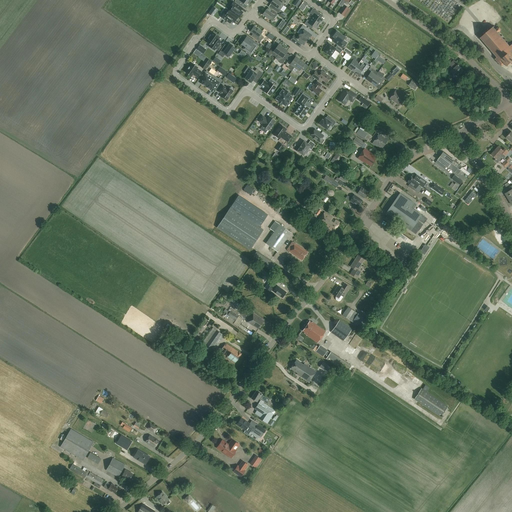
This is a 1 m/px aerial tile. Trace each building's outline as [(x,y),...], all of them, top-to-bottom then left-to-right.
[(278,13),(283,6),(275,0),(272,0),(270,3),(274,6),(273,9),(278,13)] [(229,11),(239,18),(243,12),(241,11),(243,8),(233,2),(230,7),(231,8),(229,11)] [(345,6),(340,13),(343,15),(348,8),(345,6)] [(215,7),(210,13),(213,16),(219,10),(215,7)] [(311,18),(320,25),(323,20),(317,16),(319,13),(313,9),(309,13),(313,16),(311,18)] [(224,13),(221,17),(230,24),(232,21),(234,22),(238,18),(239,18),(229,11),(228,10),(226,14),(224,13)] [(270,13),(266,10),(262,14),(269,20),(270,19),(272,21),(277,14),(272,10),(270,13)] [(316,29),(320,25),(311,18),(309,21),(307,20),(304,24),(309,28),(311,25),(316,29)] [(503,19),(499,23),(506,33),(511,30),(503,19)] [(299,34),(308,40),(311,35),(306,31),(308,28),(303,25),(299,29),(302,32),(300,35),(299,34)] [(262,32),(254,26),(250,32),(253,34),(251,36),(260,42),(264,37),(260,35),(262,32)] [(494,26),(489,30),(488,29),(488,28),(482,33),(483,34),(484,33),(485,34),(479,38),(479,39),(480,38),(482,40),(481,41),(482,41),(483,41),(485,44),(484,44),(485,45),(486,44),(488,47),(487,48),(488,48),(488,47),(491,50),(490,51),(491,51),(494,54),(493,54),(493,55),(494,54),(496,56),(494,58),(495,59),(494,59),(495,60),(495,59),(497,62),(497,63),(498,63),(501,66),(505,64),(507,66),(506,66),(506,67),(507,66),(508,67),(507,66),(510,64),(511,65),(511,63),(511,44),(511,45),(511,44),(509,45),(507,43),(508,42),(507,42),(506,43),(504,40),(505,39),(505,38),(504,39),(501,36),(502,36),(502,35),(501,36),(498,33),(500,31),(501,29),(499,28),(497,28),(495,29),(493,27),(494,26)] [(345,37),(336,31),(333,37),(335,38),(332,42),(342,49),(347,43),(343,40),(345,37)] [(215,41),(219,37),(213,33),(211,35),(210,35),(208,38),(209,39),(206,42),(210,45),(209,47),(214,50),(219,44),(215,41)] [(308,41),(308,40),(299,34),(297,38),(293,36),(290,40),(299,47),(302,44),(303,45),(307,40),(308,41)] [(258,45),(247,36),(243,41),(242,41),(241,42),(241,43),(242,44),(241,44),(245,46),(243,49),(251,55),(256,48),(258,45)] [(230,43),(225,50),(222,48),(218,54),(223,58),(226,53),(229,56),(235,48),(233,46),(230,43)] [(335,48),(328,43),(325,48),(322,51),(326,54),(326,53),(331,56),(335,50),(340,54),(342,50),(336,46),(335,48)] [(272,54),(276,57),(283,48),(278,44),(274,50),(272,49),(268,54),(271,55),(272,54)] [(287,51),(283,48),(276,57),(276,58),(280,61),(280,62),(282,64),(286,59),(283,57),(287,51)] [(353,71),(361,60),(359,63),(355,61),(357,58),(352,55),(348,61),(351,63),(348,68),(353,71)] [(292,66),(294,68),(300,60),(295,57),(291,62),(289,60),(285,65),(290,68),(292,66)] [(201,67),(205,70),(211,61),(207,58),(201,67)] [(292,70),(296,72),(300,75),(303,71),(301,69),(304,63),(300,60),(294,68),(292,70)] [(361,60),(353,71),(358,75),(360,73),(363,75),(369,67),(365,64),(364,62),(361,60)] [(458,65),(454,60),(450,64),(454,69),(451,71),(456,77),(463,70),(458,65)] [(185,72),(191,77),(193,74),(198,78),(202,72),(197,69),(198,67),(191,63),(185,72)] [(365,79),(370,83),(376,75),(373,73),(374,71),(370,68),(366,73),(369,75),(365,79)] [(263,73),(256,69),(255,71),(252,69),(245,78),(247,80),(246,81),(249,83),(250,82),(251,82),(255,77),(258,79),(263,73)] [(205,85),(206,86),(213,76),(206,71),(203,75),(206,76),(201,83),(205,86),(205,85)] [(331,78),(322,71),(319,74),(315,71),(312,76),(318,81),(320,78),(327,83),(331,78)] [(379,71),(376,75),(370,83),(376,86),(379,82),(381,84),(385,79),(381,76),(382,74),(379,71)] [(211,90),(212,88),(215,90),(218,86),(222,80),(219,78),(218,78),(214,75),(213,76),(206,86),(208,87),(207,88),(211,90)] [(267,83),(264,81),(260,86),(265,89),(264,92),(269,96),(272,92),(272,93),(275,90),(274,89),(278,84),(270,79),(267,83)] [(419,84),(412,80),(408,85),(415,90),(419,84)] [(322,85),(317,81),(314,85),(313,84),(309,90),(318,96),(322,90),(319,88),(319,87),(320,87),(322,85)] [(227,88),(222,85),(218,92),(222,95),(221,97),(226,101),(233,91),(227,87),(227,88)] [(297,96),(302,90),(298,87),(293,94),(296,97),(297,96)] [(292,97),(282,90),(275,100),(278,102),(278,103),(281,105),(282,105),(285,107),(292,97)] [(357,95),(349,90),(347,94),(343,91),(341,94),(341,95),(341,96),(340,96),(338,100),(345,105),(348,99),(352,102),(357,95)] [(406,97),(395,90),(389,98),(400,106),(406,97)] [(308,99),(302,94),(297,102),(301,105),(294,114),(301,119),(304,115),(305,115),(306,113),(306,112),(309,109),(304,105),(308,99)] [(383,99),(377,94),(374,98),(381,103),(383,99)] [(260,129),(266,134),(270,127),(271,127),(272,126),(272,124),(275,121),(269,117),(267,119),(262,116),(258,121),(263,125),(260,129)] [(331,119),(329,121),(325,118),(323,121),(322,120),(319,124),(327,129),(330,125),(332,127),(336,122),(331,119)] [(359,128),(351,122),(348,126),(347,125),(345,126),(348,128),(349,126),(357,132),(356,133),(367,141),(370,137),(361,130),(361,131),(358,129),(359,128)] [(286,129),(280,125),(273,134),(280,139),(281,137),(287,142),(291,136),(285,132),(286,129)] [(310,136),(322,144),(328,135),(322,131),(320,134),(315,130),(310,136)] [(387,141),(378,135),(372,144),(381,150),(387,141)] [(364,144),(354,136),(351,140),(361,148),(364,144)] [(315,144),(310,141),(308,144),(304,142),(301,145),(299,147),(300,148),(297,151),(303,156),(308,148),(311,150),(315,144)] [(284,146),(280,143),(276,150),(280,152),(284,146)] [(495,151),(500,155),(502,153),(506,156),(509,152),(505,149),(504,151),(499,146),(495,151)] [(371,153),(364,149),(358,158),(364,162),(371,166),(376,157),(370,154),(371,153)] [(500,155),(495,151),(491,155),(496,159),(494,161),(497,163),(503,157),(500,155)] [(460,165),(444,153),(436,163),(444,169),(447,166),(458,175),(461,171),(457,169),(460,165)] [(511,166),(510,165),(511,164),(506,160),(502,164),(506,168),(507,167),(511,171),(511,166)] [(412,175),(410,179),(418,185),(423,188),(427,182),(416,174),(415,176),(412,175)] [(333,180),(327,175),(326,176),(325,175),(323,177),(324,178),(323,180),(327,182),(328,182),(337,188),(339,185),(332,180),(333,180)] [(348,179),(342,175),(338,180),(336,178),(334,180),(342,186),(344,183),(345,183),(348,179)] [(463,181),(455,175),(452,179),(460,185),(463,181)] [(418,185),(410,179),(407,182),(410,185),(409,187),(418,193),(422,188),(418,185)] [(435,183),(431,188),(441,194),(445,190),(435,183)] [(368,192),(359,186),(357,190),(358,191),(357,194),(364,198),(368,192)] [(414,204),(399,194),(386,213),(393,217),(392,218),(415,234),(418,231),(423,225),(418,221),(418,220),(424,223),(427,219),(411,208),(414,204)] [(362,200),(354,195),(351,198),(347,196),(345,198),(355,204),(354,206),(353,208),(355,209),(357,208),(358,206),(358,207),(362,200)] [(264,230),(230,207),(217,228),(250,250),(264,230)] [(340,223),(324,213),(318,222),(326,227),(327,227),(330,228),(329,229),(333,232),(340,223)] [(258,223),(261,220),(255,215),(252,218),(258,223)] [(291,233),(277,223),(273,229),(275,230),(265,244),(277,252),(291,233)] [(307,252),(295,244),(289,252),(301,260),(307,252)] [(426,244),(421,252),(426,255),(431,247),(426,244)] [(274,264),(256,252),(252,258),(269,270),(274,264)] [(364,260),(358,256),(350,267),(353,269),(350,274),(357,278),(361,272),(358,271),(361,267),(360,266),(364,260)] [(270,280),(265,287),(271,291),(276,285),(270,280)] [(349,287),(344,284),(341,288),(338,285),(332,294),(338,298),(337,300),(340,302),(343,297),(340,295),(344,290),(346,291),(349,287)] [(286,292),(277,286),(273,291),(282,298),(286,292)] [(357,314),(348,307),(342,315),(352,322),(357,314)] [(240,314),(232,309),(231,311),(229,310),(224,317),(236,326),(240,320),(241,321),(242,320),(238,317),(240,314)] [(263,321),(252,313),(247,322),(258,329),(263,321)] [(352,329),(339,320),(331,332),(343,341),(352,329)] [(312,323),(310,321),(303,331),(305,333),(304,334),(318,343),(326,332),(313,322),(312,323)] [(224,336),(213,328),(201,345),(212,353),(224,336)] [(222,347),(218,353),(234,364),(242,353),(229,344),(226,350),(222,347)] [(323,357),(326,353),(327,351),(320,346),(319,347),(316,345),(313,350),(323,357)] [(303,365),(296,360),(291,369),(300,375),(300,376),(309,382),(316,372),(304,364),(303,365)] [(323,362),(319,367),(327,372),(330,367),(323,362)] [(419,393),(415,399),(442,416),(448,405),(427,392),(430,388),(426,385),(421,394),(419,393)] [(267,398),(256,391),(251,398),(256,401),(258,398),(261,400),(255,409),(258,411),(256,415),(261,418),(260,419),(267,424),(273,414),(265,409),(267,406),(262,402),(263,401),(264,402),(267,398)] [(103,404),(106,399),(100,395),(97,401),(103,404)] [(102,410),(99,408),(96,412),(106,417),(108,413),(103,410),(102,410)] [(249,424),(241,418),(237,424),(245,430),(244,433),(248,435),(250,432),(252,432),(254,428),(251,426),(249,425),(249,424)] [(122,425),(125,427),(124,428),(131,432),(133,427),(123,422),(122,425)] [(157,428),(150,423),(147,428),(154,433),(157,428)] [(266,430),(257,425),(255,429),(264,434),(266,430)] [(94,442),(71,429),(60,447),(82,461),(94,442)] [(158,441),(149,435),(145,441),(154,447),(158,441)] [(128,446),(127,448),(130,449),(134,442),(129,438),(125,444),(128,446)] [(239,444),(232,440),(228,445),(222,440),(217,448),(224,452),(223,453),(228,456),(228,455),(231,457),(236,450),(235,450),(239,444)] [(149,457),(138,450),(133,457),(145,464),(149,457)] [(125,464),(113,458),(106,470),(119,476),(121,472),(123,474),(122,476),(129,480),(133,473),(125,469),(125,470),(122,469),(125,464)] [(247,465),(242,461),(238,466),(237,466),(233,471),(241,476),(245,471),(243,470),(247,465)] [(90,472),(89,474),(72,465),(70,469),(85,477),(95,483),(93,485),(99,488),(104,480),(90,472)] [(111,485),(106,482),(104,487),(108,490),(110,491),(111,490),(115,493),(118,488),(115,486),(111,484),(111,485)] [(169,499),(162,492),(157,497),(163,504),(166,502),(167,504),(170,502),(168,500),(169,499)]
